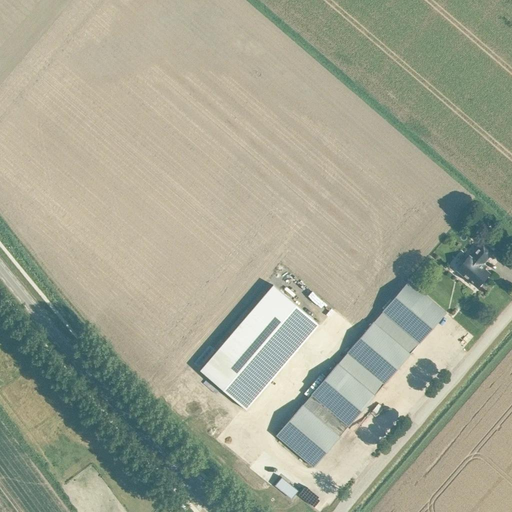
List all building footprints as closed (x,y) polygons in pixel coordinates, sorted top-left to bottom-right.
[(477,287),(489,273),(480,266),(493,252),(485,245),(481,242),(457,271),(466,278),(470,281),(469,282),(471,284),(472,283),(477,287)] [(313,467),(445,313),(409,281),(276,435),(313,467)] [(262,298),(200,371),(246,410),(309,336),(319,324),(273,285),(262,298)] [(473,334),(478,329),(459,314),(455,319),(473,334)] [(281,478),(275,485),(292,498),(298,491),(281,478)]
